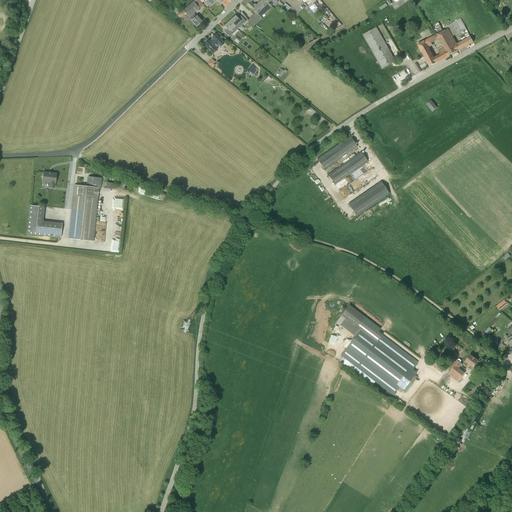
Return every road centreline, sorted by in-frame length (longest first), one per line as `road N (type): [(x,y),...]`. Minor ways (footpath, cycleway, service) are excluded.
road 1 (residential): [(246,220),(317,143),(511,27)]
road 2 (unclassified): [(161,511),(192,417),(205,305),(246,220)]
road 3 (track): [(246,220),(353,253),(502,356)]
road 4 (unclassified): [(0,155),(78,148),(186,48)]
road 5 (unclassified): [(51,511),(0,403)]
